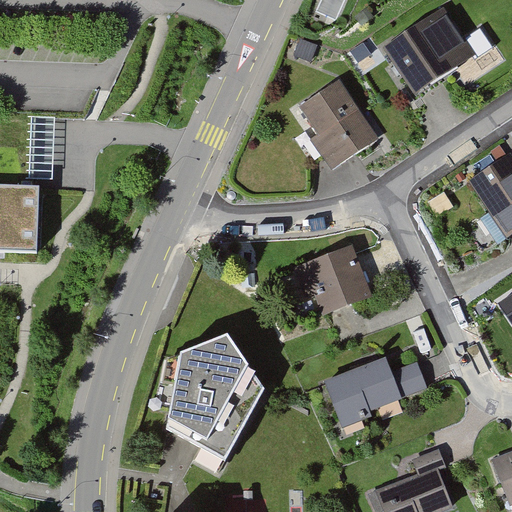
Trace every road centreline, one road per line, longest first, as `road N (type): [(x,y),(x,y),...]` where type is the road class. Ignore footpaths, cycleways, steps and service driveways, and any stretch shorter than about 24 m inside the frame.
road 1 (residential): [(90,511),(105,398),(181,207)]
road 2 (residential): [(385,190),(472,384),(487,400),(511,406)]
road 3 (residential): [(181,207),(272,0)]
road 4 (residential): [(385,190),(298,215),(223,220),(181,207)]
road 5 (residential): [(511,105),(385,190)]
